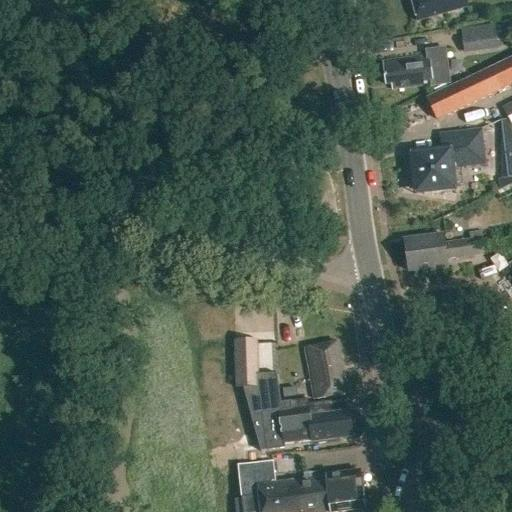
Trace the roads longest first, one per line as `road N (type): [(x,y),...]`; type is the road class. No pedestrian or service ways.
road 1 (unclassified): [(369,271),(329,272),(0,187)]
road 2 (tertiary): [(369,271),(317,0)]
road 3 (tertiary): [(446,440),(392,370),(369,271)]
